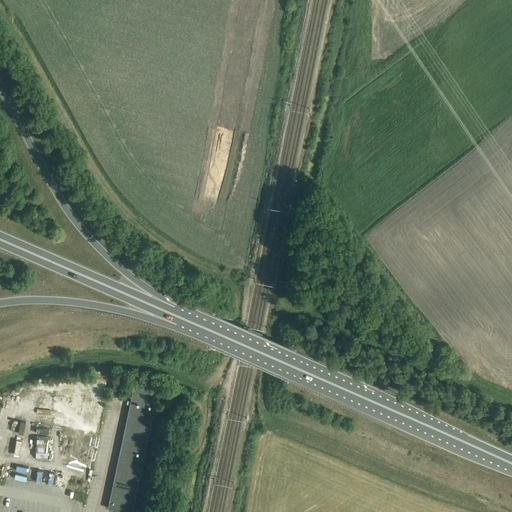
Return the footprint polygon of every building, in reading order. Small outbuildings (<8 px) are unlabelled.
[(85,381),(75,430),(98,435),(109,386),(85,381)] [(118,383),(116,395),(126,397),(128,385),(118,383)] [(124,511),(132,511),(158,393),(133,388),(107,508),(124,511)] [(26,399),(21,419),(62,427),(67,408),(26,399)] [(12,486),(18,488),(21,479),(15,477),(12,486)] [(75,500),(77,490),(53,485),(51,495),(75,500)]
